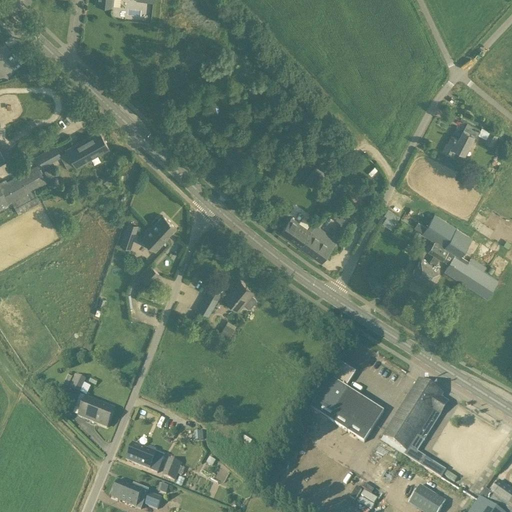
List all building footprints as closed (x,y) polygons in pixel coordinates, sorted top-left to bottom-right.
[(442,150),(452,155),(455,149),(464,153),(474,136),(477,137),(481,130),(467,123),(464,129),(463,128),(458,138),(451,135),(447,143),(446,143),(442,150)] [(75,167),(108,148),(98,130),(65,149),(75,167)] [(485,142),(493,146),(498,135),(490,131),(485,142)] [(55,145),(36,157),(42,168),(62,157),(55,145)] [(0,206),(10,201),(18,214),(40,202),(32,189),(45,182),(36,165),(6,181),(5,180),(0,182),(0,206)] [(48,178),(53,176),(50,168),(44,170),(48,178)] [(318,179),(310,174),(307,178),(315,183),(318,179)] [(105,185),(112,179),(108,175),(102,181),(105,185)] [(322,201),(328,206),(338,195),(332,190),(322,201)] [(352,216),(354,211),(345,206),(342,210),(352,216)] [(393,224),(394,225),(399,216),(390,211),(388,209),(385,215),(387,216),(385,219),(382,223),(391,228),(393,224)] [(334,218),(347,227),(353,218),(347,214),(346,215),(343,212),(342,214),(338,212),(334,218)] [(140,236),(155,250),(165,240),(164,239),(175,227),(162,215),(151,227),(149,226),(140,236)] [(411,274),(429,285),(439,269),(435,266),(439,259),(448,264),(444,270),(487,297),(498,280),(460,256),(472,238),(435,215),(427,227),(419,221),(415,228),(435,241),(428,252),(434,255),(429,262),(421,257),(411,274)] [(321,261),(336,240),(312,223),(311,224),(303,218),(299,222),(291,216),(280,232),(321,261)] [(128,222),(122,238),(132,241),(137,226),(128,222)] [(150,266),(140,277),(148,284),(158,274),(150,266)] [(240,280),(225,298),(239,310),(243,305),(248,309),(251,309),(256,302),(256,299),(251,295),(254,292),(240,280)] [(209,317),(223,293),(211,286),(197,310),(209,317)] [(356,373),(340,363),(310,409),(364,444),(384,412),(346,388),(356,373)] [(80,394),(87,380),(76,375),(69,389),(80,394)] [(68,388),(73,378),(69,377),(64,386),(68,388)] [(418,452),(441,414),(439,413),(446,402),(441,398),(443,394),(419,380),(382,441),(407,457),(442,478),(447,470),(418,452)] [(107,428),(115,409),(86,398),(79,416),(107,428)] [(195,432),(196,440),(203,440),(203,431),(195,432)] [(238,441),(241,443),(240,446),(245,449),(247,446),(249,448),(252,442),(252,441),(242,435),(238,441)] [(333,441),(323,459),(337,466),(334,471),(340,474),(352,451),(333,441)] [(134,444),(127,460),(159,473),(165,457),(156,453),(157,452),(156,450),(151,448),(149,449),(149,450),(134,444)] [(210,457),(206,463),(212,467),(216,461),(210,457)] [(170,459),(162,477),(176,482),(178,475),(183,477),(186,470),(181,468),(183,465),(170,459)] [(112,498),(136,507),(138,503),(156,510),(158,504),(160,505),(161,501),(159,500),(160,498),(119,481),(112,498)] [(511,511),(511,488),(501,481),(492,494),(486,490),(479,499),(480,499),(478,502),(471,511),(511,511)] [(166,494),(169,486),(160,483),(157,491),(166,494)] [(440,511),(446,503),(421,486),(409,505),(419,511),(440,511)]
